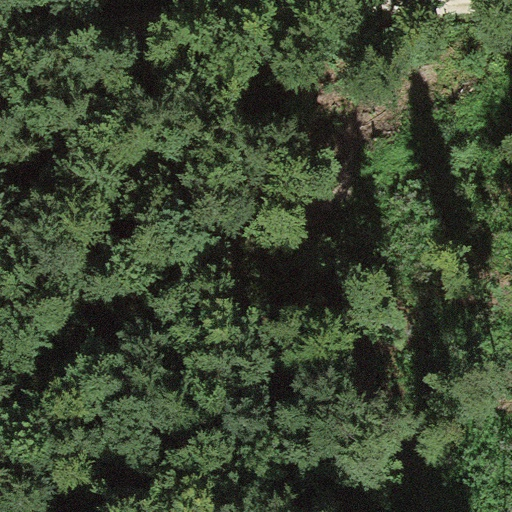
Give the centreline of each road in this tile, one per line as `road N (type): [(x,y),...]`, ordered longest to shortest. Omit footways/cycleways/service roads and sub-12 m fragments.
road 1 (track): [(511,97),(445,127),(0,431)]
road 2 (track): [(511,3),(0,34)]
